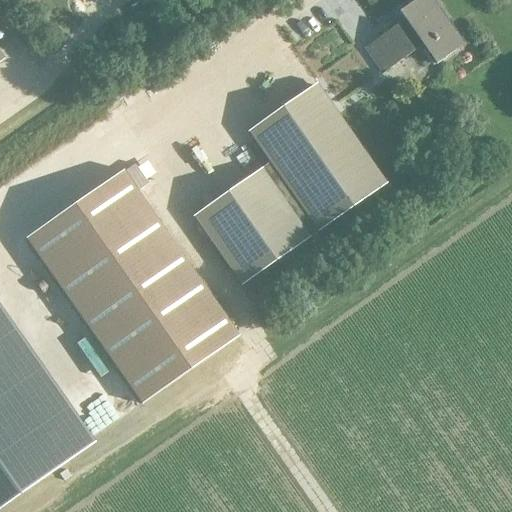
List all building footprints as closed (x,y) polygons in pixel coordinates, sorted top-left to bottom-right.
[(463,45),(431,0),(416,0),(399,12),(406,22),(399,27),(398,25),(380,37),(382,40),(368,50),(367,50),(383,73),(422,46),(425,50),(428,48),(438,63),(463,45)] [(317,229),(384,182),(317,86),(250,133),(317,229)] [(26,239),(142,405),(239,336),(123,171),(26,239)] [(240,283),(307,236),(262,171),(195,218),(240,283)] [(0,504),(60,462),(0,376),(0,504)]
